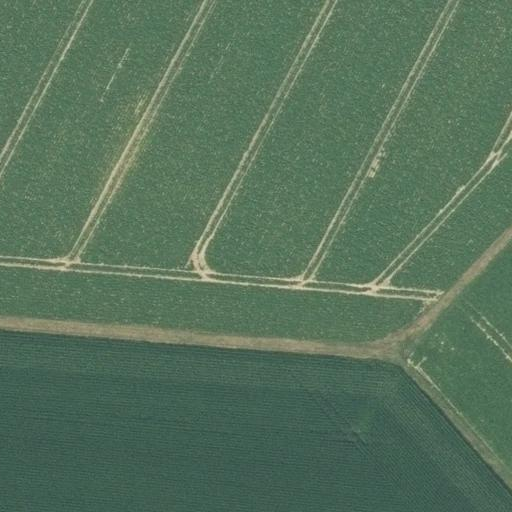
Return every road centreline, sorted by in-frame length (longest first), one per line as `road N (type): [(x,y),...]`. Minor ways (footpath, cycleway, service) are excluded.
road 1 (track): [(0,323),(395,354)]
road 2 (track): [(395,354),(511,490)]
road 3 (track): [(395,354),(511,229)]
